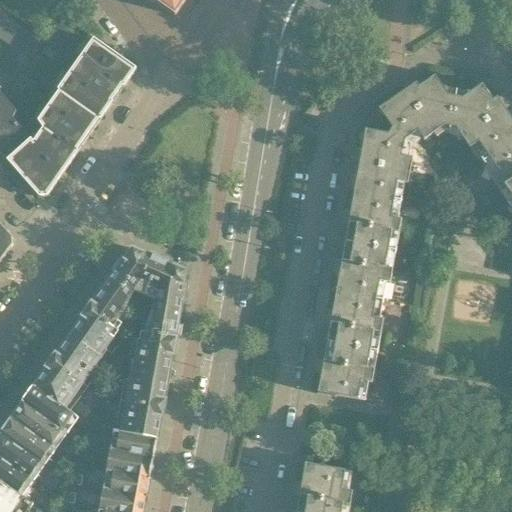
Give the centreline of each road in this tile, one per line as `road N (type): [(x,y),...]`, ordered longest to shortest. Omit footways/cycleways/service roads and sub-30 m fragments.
road 1 (residential): [(261,511),(326,136),(365,96)]
road 2 (secondary): [(198,511),(271,104)]
road 3 (residential): [(54,249),(165,77)]
